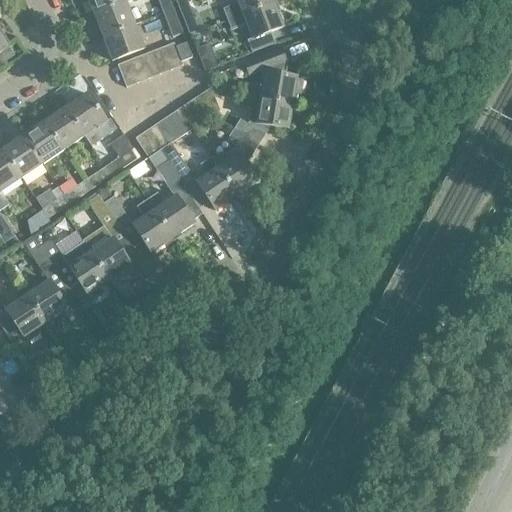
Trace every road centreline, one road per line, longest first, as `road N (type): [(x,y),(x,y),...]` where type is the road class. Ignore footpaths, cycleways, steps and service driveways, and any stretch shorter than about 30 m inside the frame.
road 1 (unclassified): [(0,468),(223,320),(353,109),(357,58),(349,31)]
road 2 (residential): [(201,77),(144,116),(130,116),(65,56)]
